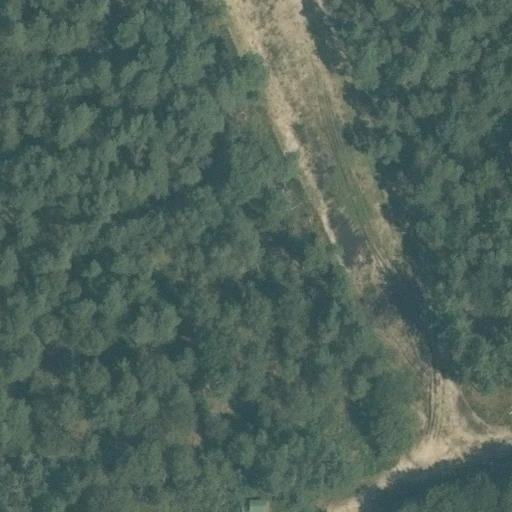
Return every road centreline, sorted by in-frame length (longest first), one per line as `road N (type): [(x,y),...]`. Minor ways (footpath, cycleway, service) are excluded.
road 1 (track): [(270,0),(451,475)]
road 2 (track): [(373,511),(511,456)]
